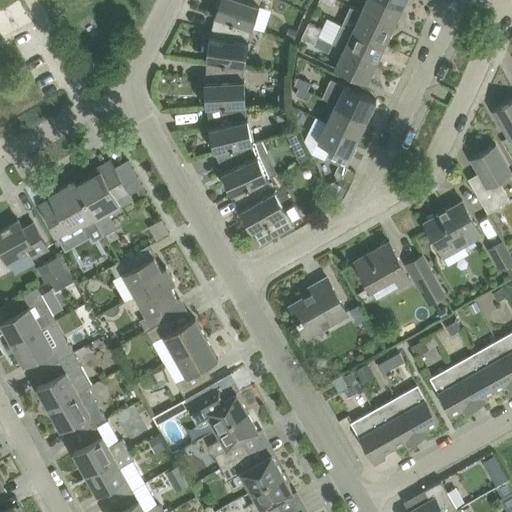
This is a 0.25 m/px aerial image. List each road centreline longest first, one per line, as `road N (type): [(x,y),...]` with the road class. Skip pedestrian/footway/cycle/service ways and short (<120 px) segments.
road 1 (residential): [(363,211),(430,172),(508,0)]
road 2 (residential): [(363,508),(236,285)]
road 3 (residential): [(363,211),(445,25),(470,0)]
road 4 (residential): [(236,285),(131,86)]
road 5 (residential): [(363,508),(511,420)]
road 6 (residential): [(0,158),(131,86)]
road 7 (residential): [(236,285),(363,211)]
road 8 (residential): [(62,511),(0,397)]
